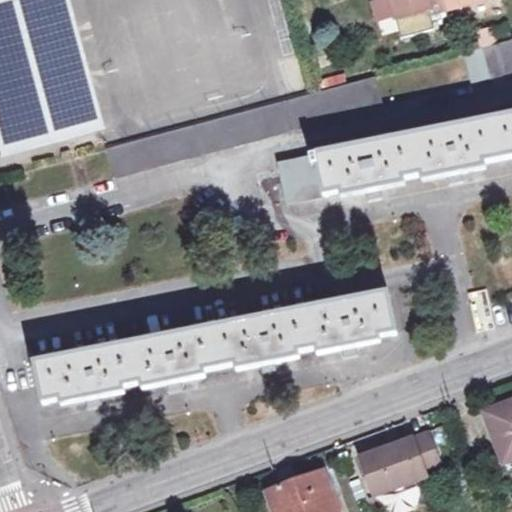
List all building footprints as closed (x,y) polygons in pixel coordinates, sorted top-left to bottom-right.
[(0,0),(0,150),(98,126),(63,0),(0,0)] [(396,14),(391,0),(381,0),(374,2),(379,18),(396,14)] [(391,0),(396,14),(396,16),(429,7),(431,14),(480,0),(391,0)] [(490,0),(470,3),(472,17),(493,14),(490,0)] [(511,38),(464,53),(474,84),(511,71),(511,38)] [(115,180),(384,108),(375,76),(107,149),(115,180)] [(361,190),(362,194),(368,193),(369,200),(383,197),(381,190),(391,188),(390,184),(440,174),(441,178),(450,176),(451,183),(464,180),(463,173),(470,172),(469,168),(511,159),(511,118),(280,165),(289,205),(361,190)] [(45,403),(79,397),(81,403),(88,402),(90,408),(103,405),(102,399),(110,397),(109,391),(159,382),(159,387),(168,385),(169,392),(182,390),(181,383),(189,381),(188,376),(252,363),(253,368),(261,366),(263,374),(277,371),(275,364),(284,362),(283,357),(334,347),(335,352),(342,351),(343,357),(357,354),(356,348),(365,346),(364,341),(396,335),(388,294),(324,307),(38,365),(45,403)] [(511,403),(485,414),(504,465),(511,461),(511,403)] [(362,461),(376,499),(427,479),(425,474),(442,468),(430,436),(362,461)] [(269,496),(274,511),(337,511),(323,475),(269,496)]
